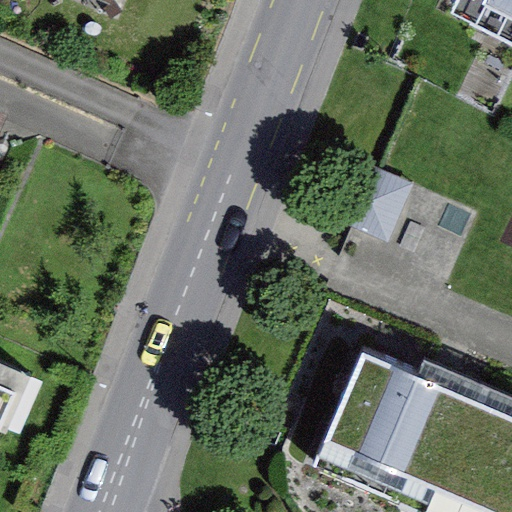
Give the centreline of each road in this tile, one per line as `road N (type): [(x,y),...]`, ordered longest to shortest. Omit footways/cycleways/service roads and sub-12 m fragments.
road 1 (unknown): [(0,48),(171,136),(228,202),(511,347)]
road 2 (tertiary): [(306,0),(108,511)]
